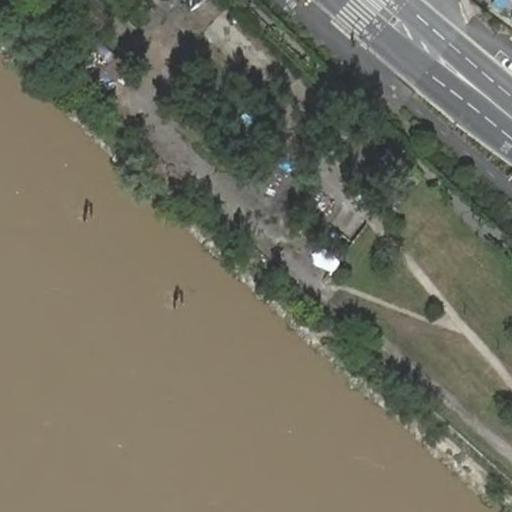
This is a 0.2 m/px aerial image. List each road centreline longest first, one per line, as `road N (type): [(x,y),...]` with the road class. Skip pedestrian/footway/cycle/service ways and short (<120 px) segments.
road 1 (secondary): [(338,0),(511,139)]
road 2 (secondary): [(511,95),(413,12)]
